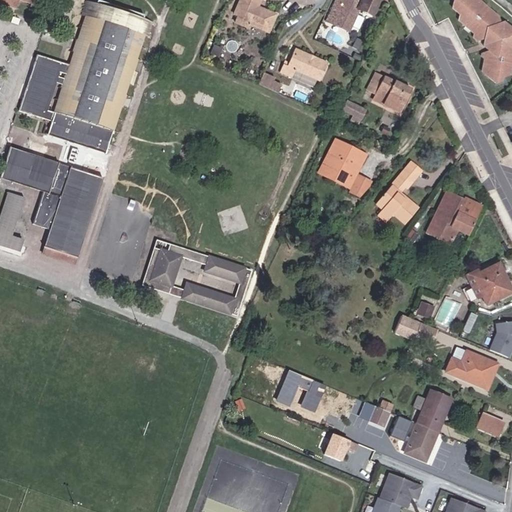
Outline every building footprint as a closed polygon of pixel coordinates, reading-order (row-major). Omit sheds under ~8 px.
[(0,0),(0,5),(12,10),(15,2),(9,0),(0,0)] [(257,17),(254,15),(260,0),(240,0),(232,19),(237,21),(234,28),(247,34),(249,31),(265,37),(272,21),(258,15),(257,17)] [(323,26),(345,36),(354,15),(366,20),(374,2),(370,0),(343,0),(340,7),(333,4),(323,26)] [(450,0),(450,1),(458,7),(456,13),(474,28),(473,33),(477,35),(490,30),(492,38),(480,41),(478,47),(482,51),(480,64),(494,76),(501,71),(500,68),(502,66),(505,70),(510,67),(510,62),(511,60),(511,23),(504,15),(499,16),(497,10),(485,0),(450,0)] [(104,156),(112,133),(134,67),(149,21),(145,20),(97,5),(90,7),(86,19),(70,66),(52,120),(51,123),(46,136),(104,156)] [(80,17),(86,19),(90,7),(85,5),(80,17)] [(116,135),(153,23),(149,21),(112,133),(116,135)] [(480,41),(492,38),(490,30),(477,35),(480,41)] [(57,60),(38,53),(20,110),(52,120),(70,66),(57,60)] [(292,78),(318,90),(326,71),(292,56),(287,68),(285,72),(281,70),(276,79),(289,85),(292,78)] [(276,98),(279,89),(270,86),(272,82),(261,77),(256,89),(276,98)] [(366,97),(369,98),(377,80),(374,79),(366,97)] [(369,98),(374,101),(382,83),(377,80),(369,98)] [(371,106),(397,117),(407,95),(382,83),(374,101),(371,106)] [(358,127),(363,116),(361,115),(346,107),(341,117),(356,125),(356,127),(358,127)] [(385,134),(382,132),(383,129),(377,126),(373,135),(382,139),(385,134)] [(355,175),(356,175),(363,160),(334,146),(327,161),(329,162),(323,176),(349,188),(347,193),(345,196),(356,201),(365,191),(367,187),(353,180),(355,175)] [(31,226),(50,233),(42,256),(74,266),(102,182),(5,149),(0,165),(0,178),(42,193),(31,226)] [(414,184),(423,174),(412,164),(403,175),(414,184)] [(406,228),(420,211),(408,201),(405,204),(397,197),(405,188),(408,189),(409,191),(414,184),(403,175),(376,207),(383,213),(378,219),(386,226),(393,218),(406,228)] [(347,193),(349,188),(323,176),(321,181),(347,193)] [(405,204),(408,201),(402,196),(408,189),(405,188),(397,197),(405,204)] [(468,234),(483,208),(449,190),(427,230),(451,243),(459,229),(468,234)] [(10,237),(23,200),(6,194),(0,210),(0,245),(17,252),(21,241),(10,237)] [(183,254),(161,248),(149,282),(172,289),(183,254)] [(199,253),(196,261),(203,263),(206,255),(199,253)] [(247,267),(209,254),(203,271),(243,284),(247,267)] [(485,309),(511,296),(511,294),(506,283),(510,281),(503,267),(480,278),(478,274),(465,281),(476,303),(481,301),(485,309)] [(238,299),(186,281),(181,299),(232,317),(238,299)] [(410,315),(421,319),(425,309),(415,304),(410,315)] [(409,341),(411,337),(416,326),(393,317),(386,332),(409,341)] [(507,362),(511,349),(511,325),(495,328),(496,337),(489,354),(507,362)] [(411,337),(423,342),(428,331),(416,326),(411,337)] [(449,361),(459,365),(464,354),(454,350),(449,361)] [(491,378),(484,375),(488,364),(464,354),(459,365),(449,361),(444,374),(485,391),(491,378)] [(484,375),(491,378),(496,368),(488,364),(484,375)] [(412,426),(432,434),(446,399),(426,392),(412,426)] [(407,407),(413,409),(418,395),(412,393),(407,407)] [(349,418),(378,429),(384,414),(375,411),(355,402),(349,418)] [(375,411),(384,414),(387,407),(378,403),(375,411)] [(498,441),(504,427),(498,425),(496,429),(488,426),(490,421),(483,418),(478,432),(498,441)] [(399,455),(420,464),(432,434),(412,426),(411,425),(399,455)] [(404,440),(407,434),(393,428),(390,434),(404,440)] [(351,449),(326,439),(318,460),(334,466),(339,453),(348,457),(351,449)] [(403,500),(401,497),(402,495),(410,498),(413,490),(379,478),(370,501),(377,504),(390,508),(398,511),(403,500)] [(473,511),(450,503),(446,511),(473,511)]
